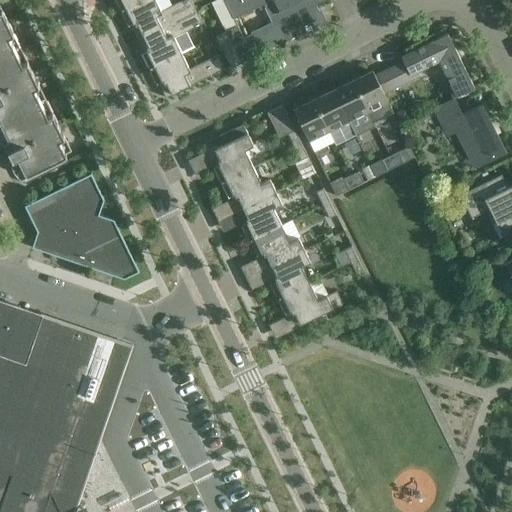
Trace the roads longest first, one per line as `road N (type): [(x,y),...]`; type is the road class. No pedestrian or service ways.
road 1 (unclassified): [(314,511),(134,143)]
road 2 (residential): [(134,143),(357,33)]
road 3 (unclassified): [(134,143),(67,0)]
